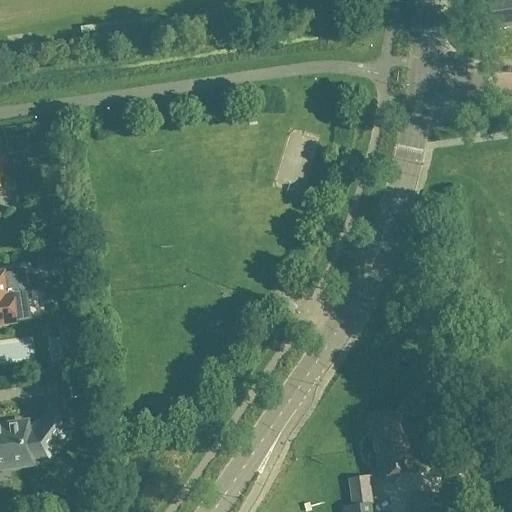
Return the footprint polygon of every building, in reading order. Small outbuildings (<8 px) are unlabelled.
[(511,27),(511,12),(510,0),(489,0),(494,30),(511,27)] [(67,247),(62,210),(50,212),(55,249),(67,247)] [(414,254),(405,250),(396,272),(405,276),(414,254)] [(60,252),(43,254),(46,274),(63,272),(60,252)] [(0,326),(14,325),(10,297),(5,298),(2,274),(0,274),(0,326)] [(80,329),(63,331),(70,376),(86,373),(80,329)] [(84,379),(70,381),(72,398),(86,396),(84,379)] [(0,471),(31,467),(30,463),(46,460),(74,423),(51,406),(30,434),(26,434),(25,425),(0,428),(0,471)] [(373,435),(379,480),(412,475),(409,449),(405,450),(403,435),(405,435),(402,416),(384,419),(381,416),(373,417),(368,424),(369,432),(373,435)] [(442,511),(440,496),(411,501),(412,511),(442,511)]
